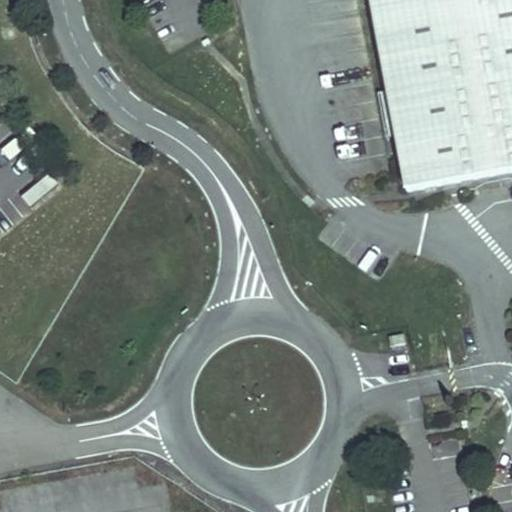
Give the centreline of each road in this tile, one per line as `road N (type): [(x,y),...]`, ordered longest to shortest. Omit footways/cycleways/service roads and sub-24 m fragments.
road 1 (unclassified): [(69,0),(79,43),(127,112),(214,173),(235,214),(257,315)]
road 2 (unclassified): [(257,315),(232,319),(190,349),(172,397),(175,422),(185,448),(227,483),(254,490),(289,484)]
road 3 (unclassified): [(289,484),(328,458),(343,433),(344,377),(311,331),(257,315)]
